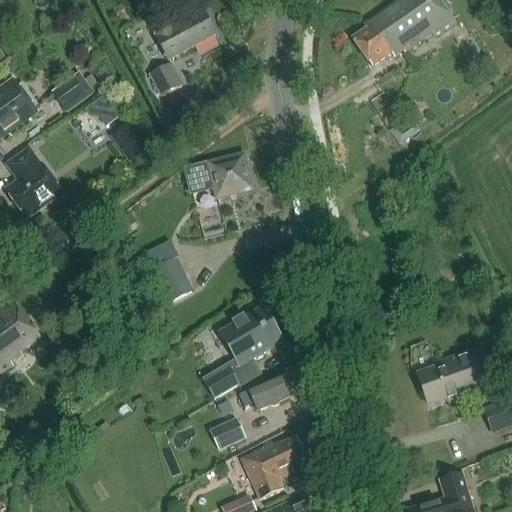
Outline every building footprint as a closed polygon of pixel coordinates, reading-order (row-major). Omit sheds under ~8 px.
[(456,25),(438,0),(392,0),(395,4),(364,26),(367,32),(353,42),(372,70),(391,56),(394,61),(403,54),(405,56),(432,37),(434,40),(456,25)] [(176,28),(175,27),(168,13),(147,24),(155,38),(168,63),(193,50),(195,53),(201,56),(209,52),(213,53),(218,50),(220,46),(203,14),(176,28)] [(182,88),(170,65),(149,76),(161,99),(182,88)] [(51,93),(67,114),(93,94),(77,74),(51,93)] [(92,78),(86,82),(94,93),(101,89),(92,78)] [(0,144),(39,116),(14,81),(0,91),(2,94),(0,94),(0,144)] [(106,97),(85,113),(91,120),(100,121),(106,130),(121,118),(106,97)] [(130,124),(110,138),(130,165),(149,151),(130,124)] [(418,127),(403,138),(396,129),(389,133),(399,147),(421,132),(418,127)] [(41,169),(30,153),(9,168),(17,180),(19,179),(22,184),(7,194),(22,216),(34,208),(36,211),(41,212),(63,196),(43,168),(41,169)] [(244,158),(205,168),(183,174),(189,197),(215,190),(217,201),(252,192),(244,158)] [(179,260),(153,273),(169,305),(194,293),(179,260)] [(20,356),(19,354),(39,340),(17,310),(10,316),(4,308),(0,311),(0,374),(11,367),(9,364),(20,356)] [(220,336),(240,370),(283,344),(262,310),(245,320),(244,319),(232,326),(233,328),(220,336)] [(494,390),(481,352),(436,367),(437,371),(418,378),(421,387),(417,388),(421,400),(425,399),(428,408),(458,398),(460,402),(494,390)] [(254,368),(235,377),(240,388),(259,379),(254,368)] [(229,371),(205,386),(215,402),(239,388),(229,371)] [(281,404),(295,398),(291,389),(292,387),(289,382),(288,381),(286,376),(248,392),(249,394),(239,398),(245,412),(255,407),(257,414),(272,408),(274,409),(280,406),(281,404)] [(490,436),(511,428),(511,400),(481,412),(490,436)] [(224,419),(234,414),(229,403),(219,408),(224,419)] [(52,424),(60,418),(54,410),(46,416),(52,424)] [(235,421),(209,434),(218,453),(245,441),(235,421)] [(307,465),(295,440),(280,447),(280,446),(264,454),(264,452),(241,462),(260,504),(283,493),(278,481),(293,474),(292,472),(307,465)] [(30,483),(44,487),(48,470),(34,467),(30,483)] [(476,511),(463,473),(439,480),(445,503),(415,511),(476,511)] [(273,511),(313,511),(307,498),(291,506),(290,504),(273,511)]
